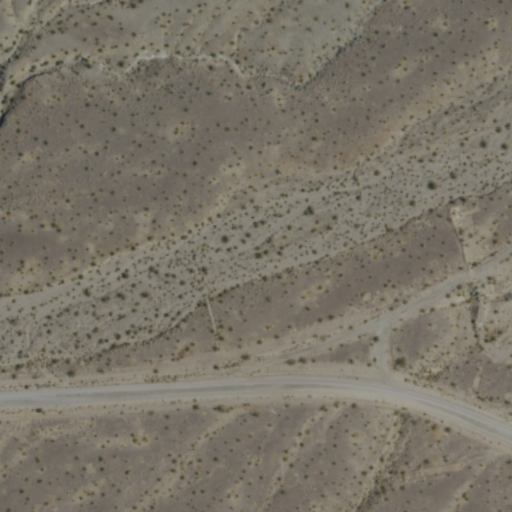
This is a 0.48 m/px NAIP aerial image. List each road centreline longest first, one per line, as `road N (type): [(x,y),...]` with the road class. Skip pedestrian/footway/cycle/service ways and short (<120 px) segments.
road 1 (residential): [(0,397),(373,382),(422,391),(511,430)]
road 2 (track): [(386,384),(383,320),(511,247)]
